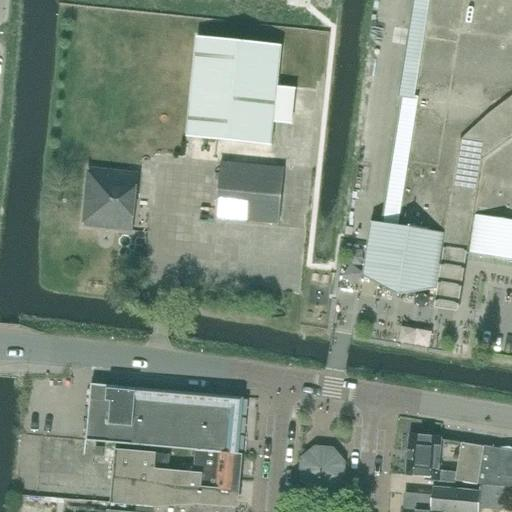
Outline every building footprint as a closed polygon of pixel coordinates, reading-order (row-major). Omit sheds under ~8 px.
[(511,0),(414,0),(399,97),(403,98),(383,225),(372,223),(363,277),(400,283),(440,289),(443,267),(454,269),(465,271),(466,262),(468,254),(511,260),(511,0)] [(271,146),(281,46),(197,37),(187,138),(271,146)] [(237,152),(236,162),(272,165),(273,155),(237,152)] [(221,162),(215,217),(279,223),(284,168),(267,167),(243,164),(221,162)] [(132,232),(138,174),(88,169),(83,226),(132,232)] [(454,269),(443,267),(440,289),(438,303),(448,305),(460,307),(465,271),(454,269)] [(86,440),(86,441),(94,442),(96,442),(107,443),(117,444),(197,451),(239,455),(241,440),(244,406),(244,399),(244,398),(107,386),(99,385),(91,384),(86,440)] [(438,471),(441,438),(410,435),(407,476),(424,477),(424,481),(455,483),(455,482),(457,473),(438,471)] [(94,442),(92,464),(115,466),(114,468),(111,504),(156,508),(193,505),(232,507),(235,508),(237,481),(239,455),(197,451),(195,473),(168,471),(170,455),(116,450),(117,444),(107,443),(96,442),(94,442)] [(483,447),(462,444),(457,473),(455,482),(480,484),(483,447)] [(505,486),(511,486),(511,452),(483,447),(480,484),(505,486)] [(344,463),(333,450),(316,448),(302,459),(301,477),(312,490),(329,492),(341,481),(343,480),(344,463)] [(404,511),(403,511),(478,511),(479,509),(503,511),(504,496),(505,488),(480,486),(480,491),(433,487),(432,497),(405,495),(404,511)] [(58,511),(59,500),(27,499),(26,511),(58,511)]
